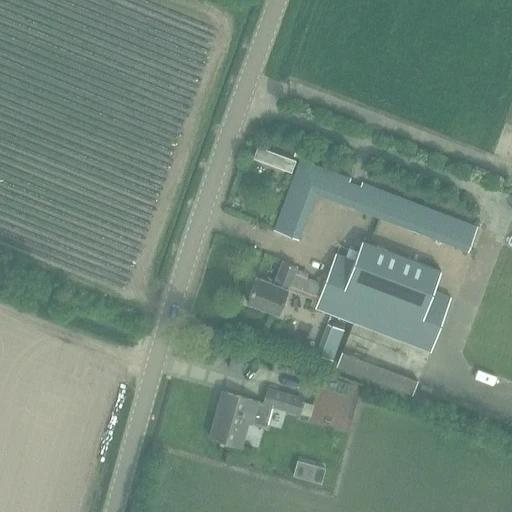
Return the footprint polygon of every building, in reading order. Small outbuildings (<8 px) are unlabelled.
[(298,240),(305,221),(316,194),(468,255),(477,231),(320,167),(300,160),(274,230),(298,240)] [(277,182),(282,169),(257,161),(252,173),(277,182)] [(315,308),(431,351),(451,297),(433,291),(441,271),(362,241),(354,261),(336,254),(324,285),(294,274),(297,267),(283,262),(274,285),(256,278),(247,303),(279,315),(290,286),(319,297),(315,308)] [(317,353),(334,360),(346,331),(328,325),(317,353)] [(338,367),(416,396),(421,379),(346,351),(338,367)] [(229,369),(240,372),(243,361),(232,358),(229,369)] [(210,438),(229,443),(241,447),(247,423),(266,428),(272,407),(299,414),(304,399),(287,394),(267,388),(263,403),(223,392),(210,438)]
